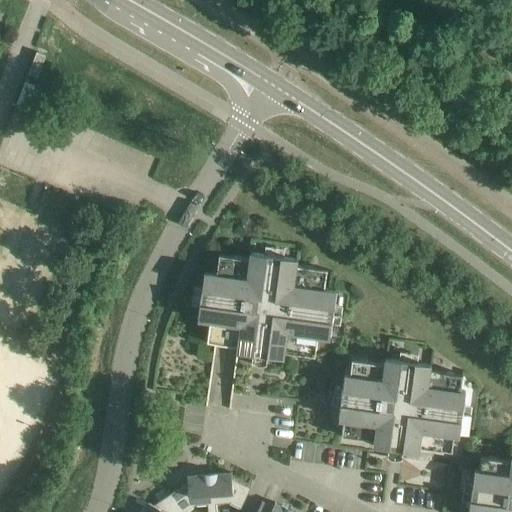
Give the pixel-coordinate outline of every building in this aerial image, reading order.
[(35,62),(29,77),(37,80),(42,65),(35,62)] [(318,336),(330,338),(337,291),(325,289),(327,269),(297,265),(297,259),(251,252),(250,258),(219,254),(216,274),(205,272),(198,320),(210,321),(207,341),(228,344),(238,345),(237,352),(284,358),(284,352),(315,356),(318,336)] [(385,364),(352,359),(350,375),(345,374),(339,419),(344,420),(341,436),(374,441),(374,446),(419,452),(419,447),(452,451),(455,435),(460,436),(466,391),(461,390),(463,375),(430,370),(431,364),(386,358),(385,364)] [(511,511),(511,459),(511,461),(481,457),(479,471),(475,470),(468,511),(511,511)] [(212,504),(208,504),(208,511),(216,511),(216,504),(228,503),(241,509),(251,487),(232,478),(232,472),(210,474),(212,504)] [(171,493),(183,511),(185,511),(195,505),(208,504),(212,504),(210,474),(188,476),(188,482),(171,493)] [(183,511),(171,493),(154,505),(149,502),(144,511),(183,511)] [(290,511),(292,510),(275,502),(273,506),(262,501),(256,511),(290,511)]
